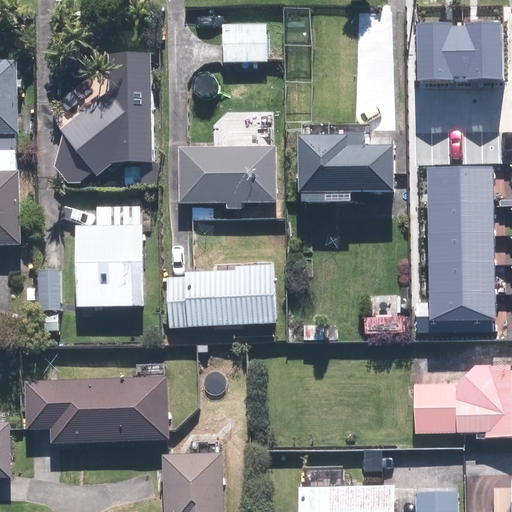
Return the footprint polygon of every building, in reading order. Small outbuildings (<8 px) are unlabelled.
[(229,20),(227,62),(274,64),(276,22),(229,20)] [(419,26),(423,85),(507,81),(504,25),(457,28),(457,24),(419,26)] [(0,27),(0,57),(7,57),(8,28),(0,27)] [(23,60),(0,61),(0,130),(26,130),(23,60)] [(106,172),(158,130),(142,109),(151,102),(135,82),(74,132),(84,144),(64,160),(81,181),(101,166),(106,172)] [(317,138),(317,188),(404,188),(404,152),(358,151),(358,138),(317,138)] [(282,148),(190,148),(189,201),(282,202),(282,148)] [(167,161),(147,161),(147,185),(167,185),(167,161)] [(29,170),(0,170),(0,244),(32,244),(29,170)] [(492,170),(431,171),(434,321),(494,320),(492,170)] [(152,233),(89,232),(87,300),(151,301),(152,233)] [(176,280),(178,325),(281,321),(279,275),(176,280)] [(396,295),(371,293),(369,334),(412,336),(413,317),(395,316),(396,295)] [(484,385),(423,386),(424,431),(511,428),(511,370),(483,372),(484,385)] [(171,377),(36,382),(38,424),(68,423),(68,440),(173,437),(171,377)] [(0,473),(13,473),(12,428),(0,428),(0,473)] [(229,511),(227,457),(176,458),(177,511),(229,511)] [(402,511),(402,487),(312,490),(312,511),(402,511)] [(461,511),(461,492),(425,493),(425,511),(461,511)]
